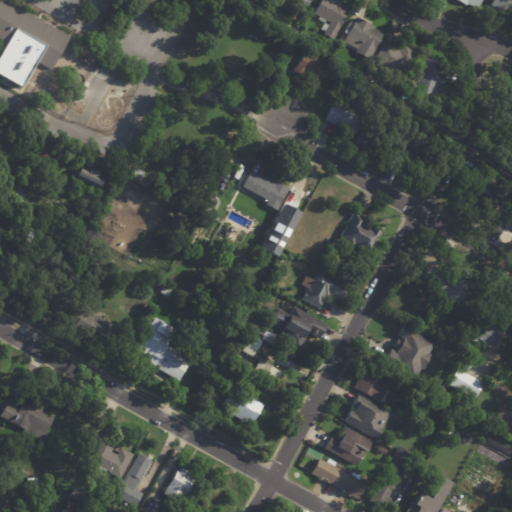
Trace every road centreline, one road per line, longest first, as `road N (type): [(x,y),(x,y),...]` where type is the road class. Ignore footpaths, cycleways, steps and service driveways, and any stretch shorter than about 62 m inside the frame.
road 1 (residential): [(477,38),(449,160),(251,511)]
road 2 (residential): [(329,511),(0,328)]
road 3 (residential): [(511,263),(300,145),(284,121)]
road 4 (residential): [(511,51),(386,0)]
